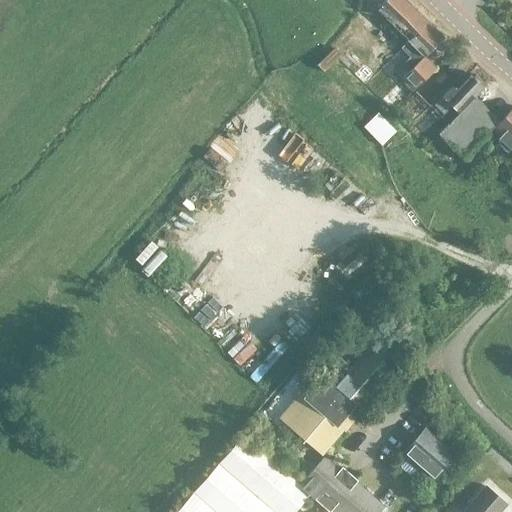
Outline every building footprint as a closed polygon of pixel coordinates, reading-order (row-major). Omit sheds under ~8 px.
[(404,0),(386,0),(377,9),(408,40),(401,47),(411,56),(404,63),(411,69),(400,79),(413,91),(436,68),(435,67),(424,57),(443,38),(404,0)] [(359,41),(373,28),(361,16),(352,26),(354,28),(350,33),(359,41)] [(394,52),(381,39),(369,51),(382,64),(394,52)] [(475,95),(483,87),(481,84),(483,82),(475,75),(473,77),(471,74),(464,81),(459,76),(450,85),(451,87),(434,104),(443,114),(451,106),(458,112),(438,133),(463,156),(490,128),(499,120),(475,95)] [(413,123),(430,106),(415,91),(398,108),(413,123)] [(511,108),(494,128),(501,135),(498,138),(511,151),(511,108)] [(396,131),(378,112),(363,126),(381,145),(396,131)] [(265,189),(222,151),(206,170),(249,207),(265,189)] [(246,240),(193,194),(175,215),(228,262),(246,240)] [(358,408),(392,370),(384,363),(394,353),(377,338),(357,361),(359,364),(353,371),(342,362),(327,379),(332,383),(293,427),(321,451),(350,417),(345,413),(353,404),(358,408)] [(453,457),(422,431),(402,454),(432,481),(453,457)] [(293,511),(310,493),(300,484),(244,434),(175,511),(293,511)] [(392,511),(364,488),(326,454),(300,484),(310,493),(311,493),(317,498),(329,509),(331,511),(392,511)] [(405,492),(413,483),(400,471),(386,487),(401,500),(407,493),(405,492)] [(498,511),(506,504),(485,486),(464,510),(465,511),(498,511)]
